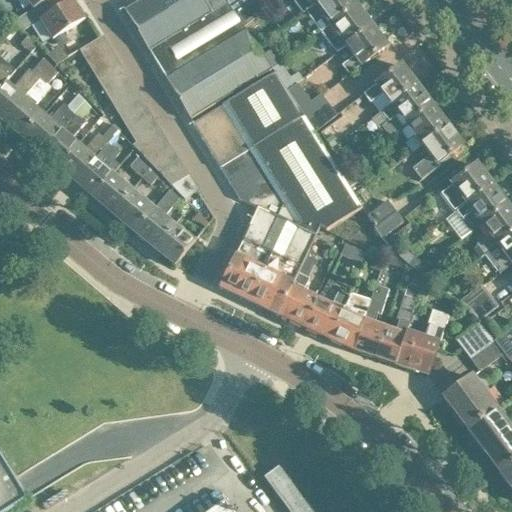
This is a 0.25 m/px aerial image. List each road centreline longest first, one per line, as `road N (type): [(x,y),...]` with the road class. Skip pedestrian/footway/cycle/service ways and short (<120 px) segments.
road 1 (residential): [(179,314),(225,216),(92,0)]
road 2 (residential): [(442,511),(375,434),(326,393),(248,348)]
road 3 (unclassified): [(67,511),(207,425),(248,348)]
road 4 (residential): [(179,314),(122,285),(0,183)]
